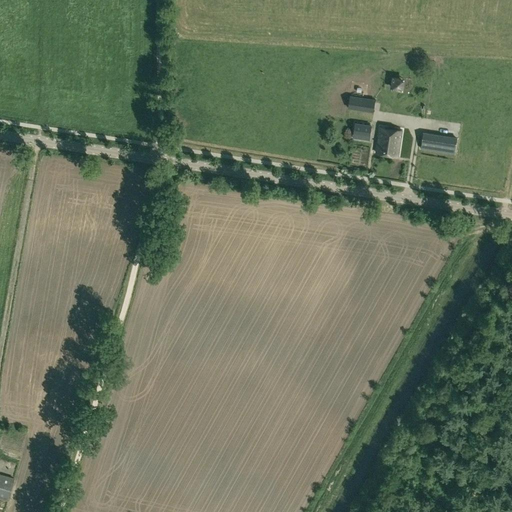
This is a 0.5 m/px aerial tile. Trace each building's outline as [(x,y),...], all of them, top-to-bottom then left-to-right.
[(407,56),(394,57),(395,88),(409,87),(407,56)] [(374,110),(376,98),(350,94),(349,107),(374,110)] [(369,140),(372,125),(356,122),(354,137),(369,140)] [(402,130),(380,127),(377,152),(398,156),(402,130)] [(457,137),(424,132),(421,148),(455,153),(457,137)] [(0,497),(7,500),(13,478),(0,474),(0,497)]
